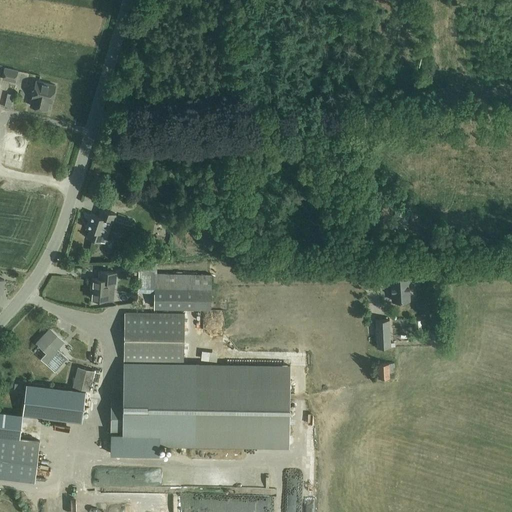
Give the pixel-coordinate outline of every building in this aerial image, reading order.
[(15,82),(18,71),(5,68),(2,79),(15,82)] [(52,102),(55,85),(36,81),(34,90),(31,91),(31,95),(32,97),(32,98),(31,106),(47,109),(49,101),(52,102)] [(144,185),(136,183),(132,195),(140,198),(144,185)] [(88,237),(84,248),(101,253),(105,242),(99,240),(106,219),(113,221),(116,213),(101,208),(98,216),(91,213),(86,228),(90,230),(88,237)] [(383,235),(371,235),(371,248),(383,248),(383,235)] [(154,307),(211,308),(211,274),(155,273),(156,266),(139,265),(138,290),(155,291),(154,307)] [(92,278),(91,287),(93,287),(92,299),(94,299),(95,300),(99,301),(100,299),(108,300),(113,300),(114,283),(115,283),(116,272),(100,271),(99,278),(92,278)] [(410,276),(391,277),(392,301),(409,300),(409,289),(405,290),(405,284),(409,283),(410,283),(410,276)] [(110,411),(109,416),(110,422),(112,425),(114,428),(117,430),(121,432),(121,433),(109,432),(109,442),(109,453),(158,454),(158,443),(195,444),(289,445),(290,366),(223,365),(196,364),(182,364),(184,313),(124,312),(122,395),(118,396),(115,399),(112,401),(111,405),(110,411)] [(223,328),(224,314),(206,313),(206,327),(223,328)] [(393,342),(390,343),(389,319),(375,320),(377,347),(394,346),(393,342)] [(67,357),(57,348),(64,341),(51,328),(45,335),(44,334),(36,343),(38,344),(37,345),(39,346),(46,352),(41,358),(54,371),(67,357)] [(394,368),(395,368),(395,362),(378,363),(378,377),(390,377),(390,373),(394,373),(394,368)] [(90,390),(94,371),(78,367),(73,386),(90,390)] [(27,383),(23,414),(82,421),(86,390),(27,383)] [(0,476),(35,480),(39,440),(19,438),(22,414),(21,414),(0,411),(0,476)] [(150,471),(134,468),(132,479),(148,482),(150,471)] [(240,472),(240,484),(254,484),(253,472),(240,472)] [(294,478),(295,511),(308,511),(307,477),(294,478)] [(219,498),(219,511),(272,511),(273,505),(261,505),(261,499),(219,498)]
